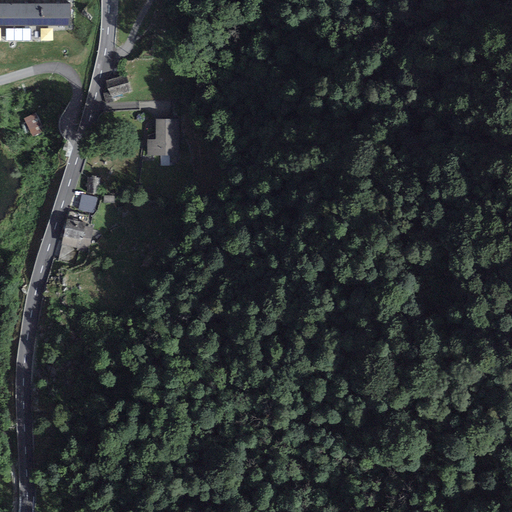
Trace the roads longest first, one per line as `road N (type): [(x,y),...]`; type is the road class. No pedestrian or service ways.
road 1 (tertiary): [(26,511),(23,381),(31,312),(82,143)]
road 2 (residential): [(0,82),(40,68),(68,72),(77,91),(68,125),(82,143)]
road 3 (tertiary): [(82,143),(104,59),(109,0)]
